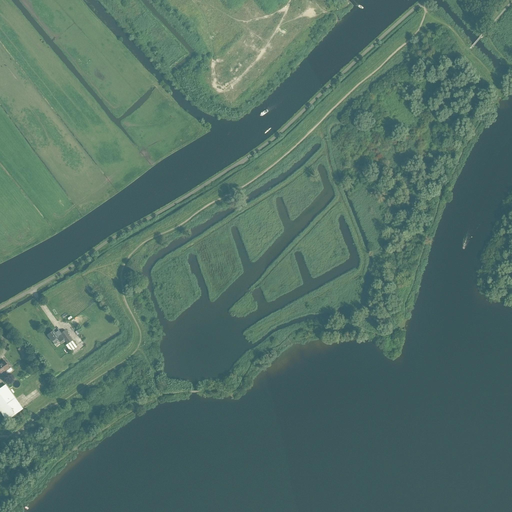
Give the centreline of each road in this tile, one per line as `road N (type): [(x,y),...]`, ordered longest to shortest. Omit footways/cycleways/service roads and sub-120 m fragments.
road 1 (unknown): [(424,8),(412,38),(275,163),(134,250),(121,287),(140,331),(138,348),(17,435),(0,436)]
road 2 (track): [(326,150),(180,252)]
road 3 (track): [(315,127),(364,256),(351,280)]
road 4 (track): [(340,199),(252,289)]
